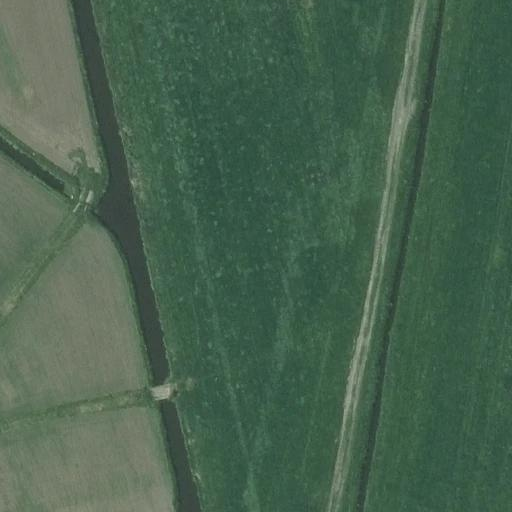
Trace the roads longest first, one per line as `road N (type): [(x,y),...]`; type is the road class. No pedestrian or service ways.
road 1 (track): [(122,0),(195,367),(180,392),(0,438)]
road 2 (track): [(65,140),(86,157),(91,185),(82,212),(0,315)]
